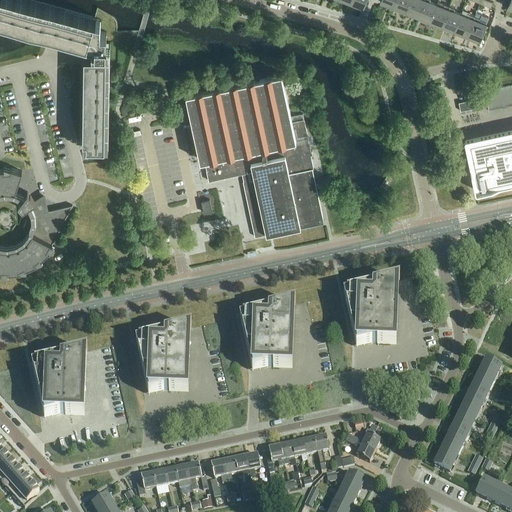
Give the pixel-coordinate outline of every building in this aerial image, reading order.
[(83,141),(86,141),(86,148),(104,149),(106,43),(106,32),(100,32),(100,21),(102,21),(65,10),(65,11),(25,0),(0,0),(0,19),(83,43),(83,57),(84,58),(83,141)] [(351,0),(350,3),(362,8),(365,0),(351,0)] [(395,0),(393,7),(405,12),(409,0),(395,0)] [(409,0),(405,12),(417,17),(424,0),(409,0)] [(424,0),(417,17),(430,22),(436,5),(429,2),(430,0),(424,0)] [(430,22),(442,27),(450,6),(445,4),(438,1),(436,5),(430,22)] [(442,27),(454,32),(461,14),(454,12),(455,8),(450,6),(442,27)] [(454,32),(467,37),(475,16),(470,14),(468,17),(461,14),(454,32)] [(475,16),(467,37),(479,42),(486,24),(479,21),(480,18),(475,16)] [(311,151),(304,119),(303,114),(292,116),(291,116),(282,73),(186,94),(189,107),(192,121),(200,161),(204,160),(209,181),(213,180),(242,174),(244,182),(243,182),(252,224),(255,237),(267,235),(324,223),(312,169),(314,168),(311,155),(313,155),(312,151),(311,151)] [(476,99),(459,103),(461,112),(478,108),(476,99)] [(465,140),(465,141),(475,189),(475,191),(476,192),(477,192),(478,192),(511,184),(511,129),(466,139),(465,140)] [(0,273),(3,274),(3,273),(1,273),(2,271),(8,270),(8,273),(21,272),(21,271),(19,272),(19,269),(25,267),(26,269),(29,267),(43,262),(41,259),(55,246),(52,245),(72,206),(45,212),(42,198),(36,202),(28,193),(18,205),(23,211),(31,205),(35,214),(34,214),(35,215),(35,224),(35,225),(32,234),(26,243),(18,248),(8,250),(0,249),(0,192),(5,192),(14,193),(15,193),(22,172),(10,168),(10,169),(11,169),(11,171),(5,172),(4,169),(0,169),(0,273)] [(169,201),(188,198),(184,176),(175,177),(176,179),(166,181),(169,201)] [(201,202),(204,213),(211,212),(209,200),(201,202)] [(396,344),(395,344),(398,282),(399,282),(399,281),(344,294),(353,335),(356,348),(372,345),(372,344),(376,344),(396,345),(396,344)] [(294,306),(296,306),(295,305),(240,318),(252,372),(268,369),(268,367),(273,368),(292,369),(292,368),(294,306)] [(188,393),(188,392),(190,330),(192,329),(136,341),(148,396),(164,392),(163,391),(169,391),(169,392),(188,393)] [(65,416),(84,416),(84,415),(86,353),(88,353),(88,352),(32,365),(44,420),(60,416),(60,415),(65,415),(65,416)] [(486,360),(468,395),(484,403),(501,368),(486,360)] [(468,395),(451,431),(467,438),(484,403),(468,395)] [(377,429),(372,427),(369,432),(375,435),(377,429)] [(367,436),(362,447),(375,453),(380,442),(375,439),(377,436),(375,435),(369,432),(367,431),(365,435),(367,436)] [(467,438),(451,431),(434,466),(450,474),(467,438)] [(326,438),(314,440),(317,454),(320,467),(321,473),(326,472),(325,466),(326,465),(323,453),(329,452),(326,438)] [(314,440),(303,443),(306,457),(317,454),(314,440)] [(303,443),(292,445),(295,459),(301,458),(302,463),(307,462),(306,457),(303,443)] [(292,445),(280,448),(284,467),(290,465),(289,460),(295,459),(292,445)] [(375,453),(362,447),(357,458),(370,464),(375,453)] [(0,448),(0,482),(1,483),(18,469),(11,461),(11,458),(6,452),(3,453),(0,448)] [(284,467),(280,448),(268,450),(270,456),(266,457),(269,475),(274,474),(272,464),(278,463),(279,469),(285,468),(284,467)] [(245,458),(249,477),(250,479),(256,478),(254,471),(260,470),(257,456),(245,458)] [(245,458),(234,461),(237,475),(238,479),(249,477),(245,458)] [(353,459),(342,462),(344,468),(355,466),(353,459)] [(234,461),(223,463),(227,484),(232,483),(231,476),(237,475),(234,461)] [(227,484),(223,463),(211,466),(214,480),(221,478),(222,485),(227,484)] [(199,465),(187,468),(191,487),(192,493),(198,491),(195,481),(201,480),(203,492),(208,490),(206,478),(201,479),(199,465)] [(187,468),(175,470),(180,490),(191,487),(187,468)] [(18,469),(1,483),(25,510),(29,506),(28,506),(27,504),(32,499),(39,493),(32,485),(33,482),(28,476),(25,476),(18,469)] [(175,470),(164,473),(167,487),(178,484),(179,490),(180,490),(175,470)] [(164,473),(153,475),(156,489),(167,487),(164,473)] [(349,474),(332,509),(339,511),(350,511),(365,482),(349,474)] [(156,489),(153,475),(141,478),(142,483),(136,484),(139,498),(145,496),(144,492),(156,489)] [(476,496),(509,511),(510,511),(511,509),(511,493),(483,480),(476,496)] [(211,482),(214,499),(220,497),(219,491),(218,491),(216,481),(211,482)] [(281,487),(273,489),(275,496),(282,494),(281,487)] [(92,506),(95,511),(100,511),(112,505),(107,497),(92,506)] [(202,502),(204,511),(212,509),(211,501),(202,502)]
